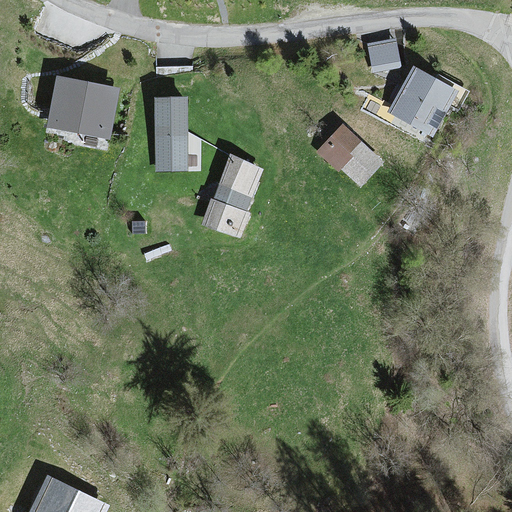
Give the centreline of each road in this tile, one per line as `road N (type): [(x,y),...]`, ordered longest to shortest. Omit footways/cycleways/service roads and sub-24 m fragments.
road 1 (residential): [(511,51),(482,29),(425,21),(190,40),(117,25),(56,0)]
road 2 (residential): [(511,414),(492,301),(511,201)]
